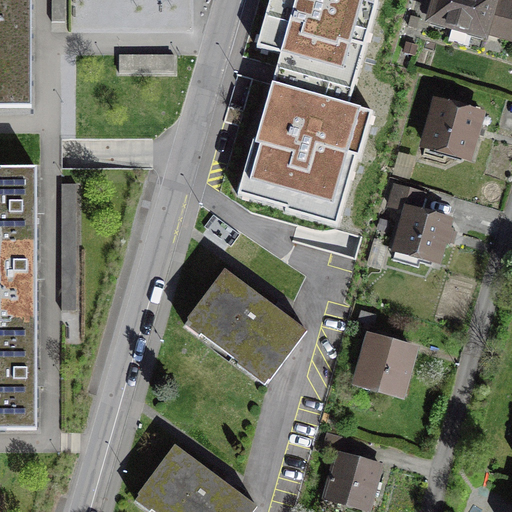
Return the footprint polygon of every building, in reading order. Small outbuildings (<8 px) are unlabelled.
[(0,0),(0,29),(31,29),(31,0),(0,0)] [(378,0),(272,0),(259,47),(279,53),(240,192),(287,205),(286,208),(338,223),(356,156),(360,157),(373,110),(350,103),(379,0),(378,0)] [(491,41),(511,46),(511,7),(501,4),(501,0),(434,0),(426,32),(489,48),(491,41)] [(31,29),(0,29),(0,107),(31,108),(31,29)] [(177,51),(119,53),(120,73),(177,71),(177,51)] [(481,123),(435,110),(422,154),(468,168),(481,123)] [(0,213),(37,214),(37,168),(0,168),(0,213)] [(455,225),(422,216),(426,199),(393,191),(386,218),(403,223),(394,263),(442,275),(455,225)] [(0,320),(37,321),(37,214),(0,213),(0,320)] [(306,330),(225,273),(185,329),(266,387),(306,330)] [(37,321),(0,320),(0,425),(37,426),(37,321)] [(421,356),(367,340),(352,390),(406,406),(421,356)] [(252,511),(257,505),(176,448),(136,504),(146,511),(252,511)] [(373,511),(385,470),(338,458),(326,505),(352,511),(373,511)]
